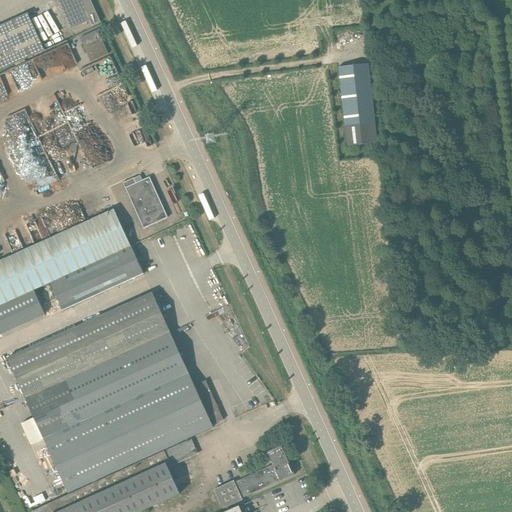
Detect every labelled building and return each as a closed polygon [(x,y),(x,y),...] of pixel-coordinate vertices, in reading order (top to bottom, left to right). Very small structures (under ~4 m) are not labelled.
[(87,0),(57,0),(71,30),(90,21),(96,18),(87,0)] [(0,70),(44,51),(36,32),(27,13),(0,25),(0,70)] [(84,45),(95,40),(101,37),(98,28),(80,37),(84,45)] [(95,40),(102,56),(109,53),(101,37),(95,40)] [(102,56),(95,40),(84,45),(91,61),(102,56)] [(345,127),(370,124),(363,64),(339,67),(345,127)] [(123,183),(144,229),(168,218),(149,177),(136,183),(134,178),(123,183)] [(0,306),(34,291),(50,283),(130,246),(114,209),(0,261),(0,306)] [(50,284),(62,311),(143,274),(131,247),(50,284)] [(25,399),(170,333),(152,293),(7,359),(25,399)] [(205,381),(194,386),(170,333),(25,399),(68,493),(213,427),(212,425),(223,420),(205,381)] [(181,499),(179,495),(179,494),(178,492),(200,482),(195,471),(174,481),(167,467),(197,453),(191,439),(32,511),(139,511),(165,500),(167,505),(181,499)] [(242,500),(242,499),(294,475),(281,446),(267,452),(273,465),(234,483),(234,481),(214,490),(223,509),(242,500)]
